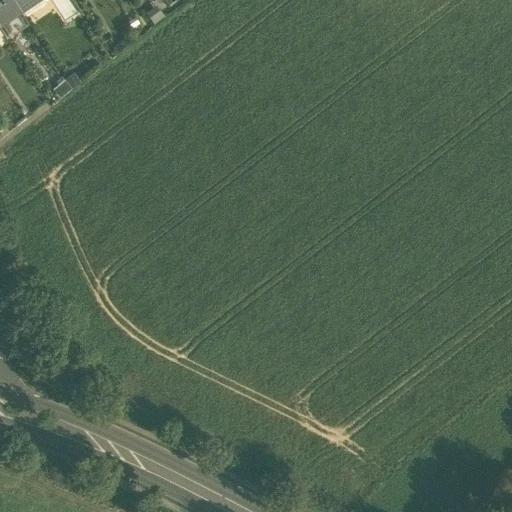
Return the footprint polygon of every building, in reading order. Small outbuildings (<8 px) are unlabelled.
[(0,0),(0,30),(9,24),(6,20),(19,12),(22,16),(31,10),(28,5),(36,0),(0,0)] [(36,0),(28,5),(31,10),(44,1),(43,0),(36,0)] [(154,27),(164,19),(156,8),(146,17),(154,27)] [(6,20),(9,24),(22,16),(19,12),(6,20)] [(60,101),(72,92),(64,82),(52,92),(60,101)]
